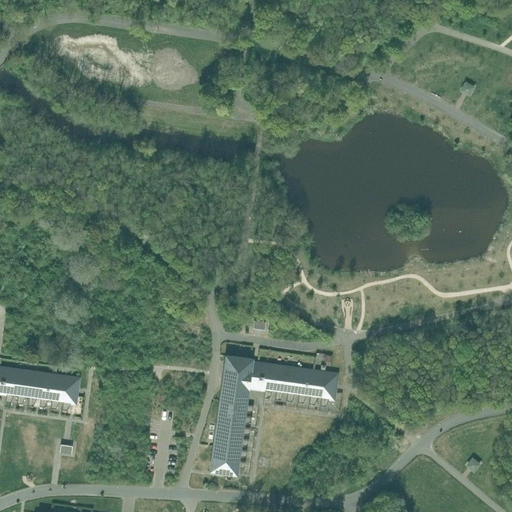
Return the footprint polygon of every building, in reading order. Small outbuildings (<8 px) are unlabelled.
[(460,91),(469,96),(475,86),(465,81),(460,91)] [(266,321),(254,320),(253,328),(264,329),(266,321)] [(251,358),(235,356),(231,356),(231,358),(229,369),(230,370),(228,378),(223,377),(216,430),(221,430),(219,446),(214,445),(212,464),(221,465),(222,465),(222,464),(226,464),(225,471),(235,472),(236,468),(244,467),(245,461),(237,460),(237,459),(238,457),(244,456),(245,456),(246,456),(247,450),(239,449),(239,446),(247,444),(248,439),(240,438),(241,434),(248,433),(249,433),(250,428),(242,426),(242,423),(250,422),(251,422),(251,416),(243,415),(244,412),(252,411),(253,405),(245,404),(247,387),(264,389),(263,397),(269,398),(269,397),(272,390),(276,391),(275,398),(280,399),(283,392),(287,392),(286,400),(292,401),(292,400),(295,393),(298,394),(297,402),(303,402),(304,399),(306,395),(310,395),(308,403),(314,404),(314,403),(317,396),(321,397),(320,405),(325,406),(326,405),(329,398),(333,398),(334,388),(328,387),(328,383),(330,383),(331,373),(290,367),(289,372),(274,370),(274,365),(251,362),(251,358)] [(75,403),(76,392),(69,391),(70,387),(71,388),(73,377),(0,367),(0,392),(6,393),(5,401),(10,402),(14,394),(17,395),(16,403),(21,403),(25,396),(29,396),(27,404),(33,405),(36,397),(40,398),(39,406),(44,407),(48,399),(51,399),(50,407),(56,408),(59,401),(62,401),(61,409),(67,410),(70,402),(75,403)] [(72,445),(60,444),(59,451),(71,453),(72,445)] [(466,464),(474,471),(481,463),(472,456),(466,464)]
